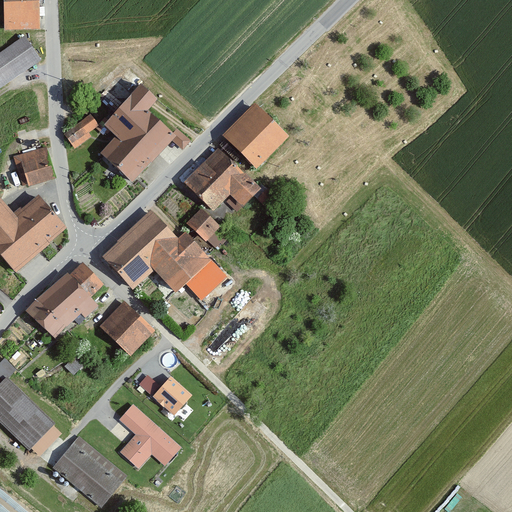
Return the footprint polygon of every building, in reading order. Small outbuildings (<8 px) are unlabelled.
[(37,26),(36,0),(1,0),(2,27),(37,26)] [(0,90),(45,62),(29,37),(0,55),(0,90)] [(168,99),(149,81),(109,123),(123,136),(108,152),(138,180),(177,138),(186,146),(191,141),(158,109),(168,99)] [(296,138),(263,105),(230,138),(264,171),(296,138)] [(104,129),(95,117),(69,136),(78,148),(104,129)] [(55,179),(46,149),(13,158),(22,188),(55,179)] [(266,191),(223,150),(191,183),(221,212),(231,201),(245,213),(266,191)] [(71,227),(46,199),(24,217),(8,199),(0,206),(0,250),(19,272),(71,227)] [(229,232),(208,209),(193,223),(214,246),(229,232)] [(185,242),(156,212),(105,260),(137,294),(162,270),(185,294),(190,289),(204,304),(233,276),(193,234),(185,242)] [(110,288),(87,263),(33,312),(62,343),(103,305),(98,299),(110,288)] [(159,334),(129,305),(106,329),(136,358),(159,334)] [(75,373),(83,365),(73,357),(66,365),(75,373)] [(139,383),(152,395),(162,384),(148,373),(139,383)] [(173,374),(153,394),(175,415),(194,395),(173,374)] [(60,424),(12,379),(0,391),(0,416),(35,450),(60,424)] [(166,465),(184,445),(133,402),(119,418),(136,433),(120,451),(140,468),(152,453),(166,465)] [(128,477),(81,439),(57,468),(104,507),(128,477)]
